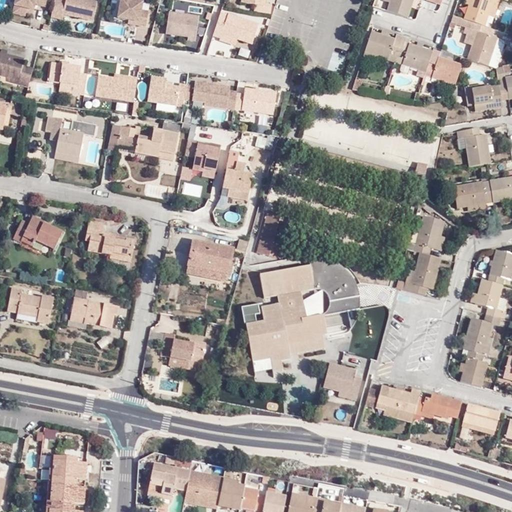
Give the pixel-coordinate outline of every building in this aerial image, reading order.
[(65,0),(65,2),(55,0),(54,0),(51,18),(61,20),(63,15),(92,21),(97,1),(93,0),(65,0)] [(119,0),(117,18),(129,20),(139,22),(141,11),(142,3),(121,0),(119,0)] [(390,0),(389,5),(387,11),(402,16),(407,18),(413,0),(390,0)] [(439,8),(441,0),(422,0),(422,5),(439,8)] [(493,0),(498,0),(500,0),(499,0),(469,0),(468,5),(463,19),(475,23),(484,26),(488,16),(493,0)] [(493,0),(488,16),(494,18),(500,0),(498,0),(493,0)] [(145,27),(147,12),(141,11),(139,22),(138,26),(145,27)] [(196,40),(199,17),(170,13),(167,34),(189,37),(189,40),(196,40)] [(228,17),(220,15),(213,36),(221,39),(223,34),(237,39),(252,43),(258,25),(229,16),(228,17)] [(457,17),(454,24),(471,29),(473,30),(475,23),(463,19),(457,17)] [(472,46),(467,59),(488,66),(491,57),(497,39),(492,37),(494,30),(484,26),(475,23),(473,30),(477,32),(472,46)] [(471,29),(466,44),(472,46),(477,32),(473,30),(471,29)] [(388,60),(390,54),(397,57),(401,41),(389,37),(381,34),(371,31),(364,52),(388,60)] [(496,58),(502,41),(497,39),(491,57),(496,58)] [(217,41),(216,53),(231,54),(232,42),(217,41)] [(405,59),(403,65),(425,72),(429,62),(432,51),(423,48),(416,46),(401,41),(397,57),(405,59)] [(0,74),(6,76),(18,79),(21,66),(23,59),(7,55),(2,53),(0,52),(0,74)] [(425,72),(424,76),(454,85),(461,64),(439,57),(436,65),(429,62),(425,72)] [(76,93),(84,94),(87,75),(80,74),(80,68),(53,63),(51,81),(78,85),(76,93)] [(29,87),(34,70),(21,66),(18,79),(17,84),(29,87)] [(96,96),(126,100),(129,81),(99,76),(96,96)] [(176,106),(177,99),(185,100),(187,85),(179,84),(179,87),(171,86),(166,85),(166,82),(166,80),(151,77),(149,101),(176,106)] [(501,94),(507,93),(505,78),(498,79),(499,85),(471,90),(475,111),(502,107),(501,94)] [(207,103),(207,106),(224,109),(230,88),(198,84),(195,102),(207,103)] [(231,93),(232,88),(230,88),(224,109),(236,111),(236,109),(238,94),(231,93)] [(246,89),(246,94),(238,94),(236,109),(274,114),(277,93),(246,89)] [(0,130),(2,131),(2,133),(8,134),(10,125),(4,124),(7,106),(0,104),(0,130)] [(182,116),(182,128),(189,128),(190,116),(182,116)] [(62,121),(48,118),(45,132),(51,133),(50,141),(58,142),(54,159),(78,164),(78,159),(80,150),(83,135),(93,137),(95,126),(72,122),(70,131),(60,130),(62,121)] [(180,123),(164,120),(162,132),(178,135),(180,123)] [(121,127),(112,126),(107,152),(116,154),(117,147),(121,127)] [(136,130),(129,129),(121,127),(117,147),(135,151),(135,154),(173,161),(178,135),(162,132),(153,130),(151,143),(134,140),(135,136),(136,130)] [(458,139),(464,138),(468,167),(487,164),(491,163),(486,134),(479,135),(474,136),(473,129),(457,132),(458,139)] [(254,146),(271,149),(273,137),(256,134),(254,146)] [(212,179),(219,145),(187,138),(183,156),(193,158),(189,174),(212,179)] [(246,165),(237,163),(239,154),(230,152),(222,189),(229,190),(227,197),(247,201),(252,174),(243,173),(246,165)] [(427,165),(418,162),(415,173),(425,176),(427,165)] [(161,182),(175,185),(176,178),(162,175),(161,182)] [(511,177),(490,181),(493,203),(511,199),(511,177)] [(467,207),(485,204),(493,203),(490,181),(454,187),(457,209),(467,207)] [(146,184),(145,193),(165,196),(166,186),(146,184)] [(267,208),(254,251),(275,258),(289,215),(267,208)] [(445,223),(424,216),(414,252),(420,253),(429,256),(431,249),(437,250),(441,236),(445,223)] [(21,242),(24,237),(36,242),(54,251),(62,233),(44,224),(45,223),(33,218),(29,225),(22,221),(13,239),(21,242)] [(103,233),(105,225),(89,221),(85,241),(90,241),(88,251),(111,255),(110,259),(130,263),(135,241),(117,238),(117,236),(103,233)] [(442,251),(445,238),(441,236),(437,250),(442,251)] [(21,242),(33,247),(36,242),(24,237),(21,242)] [(232,249),(193,242),(188,266),(228,273),(232,249)] [(493,262),(491,266),(487,282),(503,286),(505,279),(511,280),(511,275),(511,255),(495,251),(493,262)] [(411,284),(406,283),(405,285),(404,290),(426,296),(427,288),(433,290),(441,259),(429,256),(420,253),(415,271),(411,284)] [(314,341),(313,336),(322,334),(326,333),(323,315),(349,311),(352,325),(354,322),(358,314),(359,306),(359,296),(356,287),(352,279),(346,271),(339,266),(330,262),(322,260),(317,260),(309,261),(310,266),(275,273),(260,275),(263,294),(276,292),(277,296),(279,305),(261,308),(262,314),(263,322),(246,325),(252,362),(262,360),(270,359),(271,364),(282,361),(290,360),(289,355),(287,345),(314,341)] [(186,274),(226,282),(228,273),(188,266),(186,274)] [(415,271),(410,270),(406,283),(411,284),(415,271)] [(475,304),(488,307),(486,315),(500,319),(502,311),(497,309),(503,286),(487,282),(481,280),(478,295),(475,304)] [(204,298),(206,288),(184,286),(183,296),(174,295),(172,312),(175,312),(176,302),(193,304),(194,297),(204,298)] [(17,314),(38,318),(37,322),(49,324),(53,299),(42,297),(42,299),(22,295),(22,290),(12,288),(7,311),(17,313),(17,314)] [(88,292),(76,290),(74,299),(86,301),(88,292)] [(117,315),(118,307),(86,301),(74,299),(70,320),(110,328),(113,315),(117,315)] [(257,305),(243,308),(246,324),(256,322),(256,315),(259,314),(257,305)] [(498,326),(500,319),(486,315),(484,322),(471,318),(466,336),(465,342),(462,349),(468,351),(484,355),(489,337),(492,324),(498,326)] [(170,358),(190,362),(189,370),(201,372),(206,344),(190,341),(190,344),(175,341),(175,336),(165,333),(160,356),(170,358)] [(289,355),(324,348),(322,334),(313,336),(314,341),(287,345),(289,355)] [(100,347),(108,342),(105,336),(97,341),(100,347)] [(489,356),(494,338),(489,337),(484,355),(489,356)] [(465,363),(463,372),(460,382),(462,383),(481,388),(488,364),(482,362),(484,355),(468,351),(465,363)] [(511,357),(509,357),(503,378),(511,380),(511,357)] [(170,358),(169,366),(189,370),(190,362),(170,358)] [(254,370),(264,368),(262,360),(252,362),(254,370)] [(272,372),(283,370),(282,361),(271,364),(272,372)] [(330,363),(323,387),(340,391),(357,396),(364,398),(369,381),(362,379),(364,375),(341,368),(341,366),(330,363)] [(386,406),(386,407),(414,415),(420,391),(412,389),(411,394),(382,386),(377,403),(386,406)] [(356,400),(357,396),(340,391),(339,396),(356,400)] [(457,418),(461,402),(432,395),(431,400),(425,398),(421,411),(432,414),(448,418),(448,416),(457,418)] [(463,422),(495,431),(500,413),(468,404),(463,422)] [(59,440),(61,430),(44,428),(43,438),(59,440)] [(0,441),(15,443),(16,433),(0,430),(0,441)] [(40,466),(48,467),(50,455),(41,454),(40,466)] [(76,460),(52,459),(51,471),(85,474),(86,466),(76,465),(76,460)] [(169,499),(171,490),(186,493),(190,472),(152,464),(146,494),(169,499)] [(85,474),(51,471),(50,483),(74,485),(74,481),(85,482),(85,474)] [(186,493),(184,503),(217,510),(217,508),(218,506),(222,482),(223,479),(190,472),(186,493)] [(244,486),(237,485),(222,482),(218,506),(232,509),(239,511),(244,490),(244,486)] [(74,485),(50,483),(50,495),(83,498),(84,490),(74,489),(74,485)] [(244,511),(261,511),(265,497),(258,495),(258,493),(244,490),(239,511),(244,511)] [(168,503),(169,499),(146,494),(145,498),(168,503)] [(266,494),(265,497),(261,511),(282,511),(285,498),(266,494)] [(83,498),(50,495),(49,507),(73,509),(73,505),(83,506),(83,498)] [(313,511),(316,500),(291,495),(287,511),(313,511)] [(325,500),(316,498),(316,500),(313,511),(338,511),(340,505),(324,503),(325,500)] [(363,511),(364,509),(365,507),(340,503),(340,505),(338,511),(363,511)]
